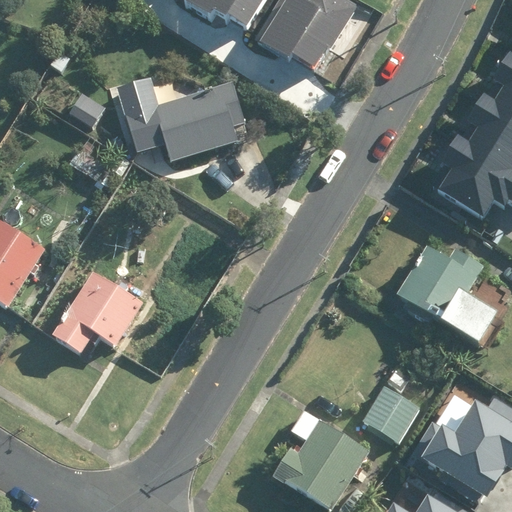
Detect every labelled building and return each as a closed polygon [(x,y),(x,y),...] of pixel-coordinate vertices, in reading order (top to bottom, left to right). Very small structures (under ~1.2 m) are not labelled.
[(187,0),(182,9),(239,42),(264,0),(187,0)] [(340,0),(287,0),(257,54),(315,87),(358,10),(340,0)] [(511,57),(495,83),(506,89),(497,104),(487,98),(470,125),(480,131),(472,144),(461,139),(443,166),(454,173),(441,194),(486,221),(496,204),(507,209),(511,204),(511,57)] [(160,108),(176,164),(243,145),(238,130),(251,127),(238,85),(160,108)] [(82,154),(74,166),(107,187),(115,174),(82,154)] [(0,301),(15,310),(50,248),(1,221),(0,221),(0,301)] [(488,269),(457,250),(450,261),(432,250),(402,297),(487,350),(508,317),(472,295),(488,269)] [(123,348),(149,307),(98,276),(60,338),(89,356),(101,335),(123,348)] [(415,381),(399,371),(367,425),(403,447),(426,410),(405,398),(415,381)] [(511,471),(511,407),(497,398),(490,409),(479,404),(458,435),(436,422),(413,455),(491,502),(509,469),(511,471)] [(305,456),(295,450),(278,478),(334,511),(339,511),(376,453),(325,422),(305,456)] [(392,511),(472,511),(438,491),(434,498),(429,497),(419,511),(406,511),(396,506),(392,511)]
